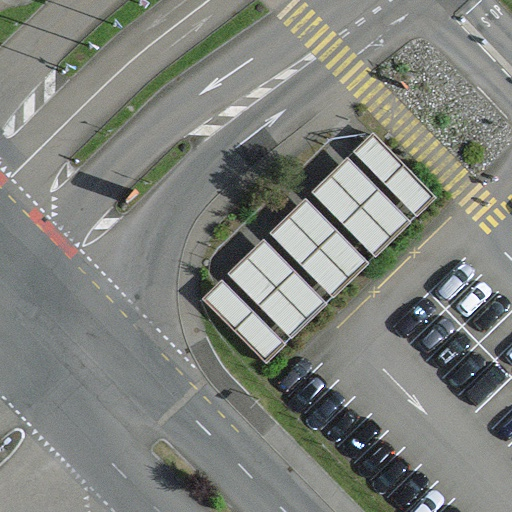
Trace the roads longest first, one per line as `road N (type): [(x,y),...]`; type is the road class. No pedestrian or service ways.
road 1 (residential): [(235,511),(98,361)]
road 2 (residential): [(98,361),(0,264)]
road 3 (unclassified): [(98,361),(0,452)]
